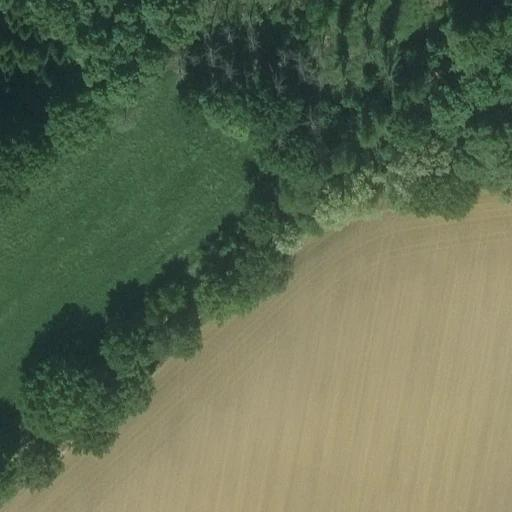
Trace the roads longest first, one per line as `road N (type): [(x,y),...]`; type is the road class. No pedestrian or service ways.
road 1 (track): [(0,471),(505,0)]
road 2 (track): [(324,173),(511,150)]
